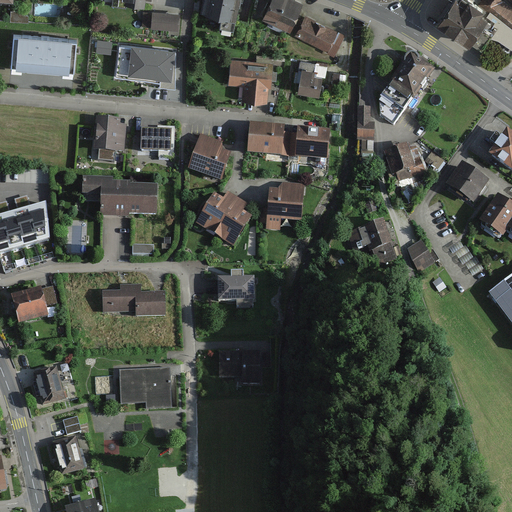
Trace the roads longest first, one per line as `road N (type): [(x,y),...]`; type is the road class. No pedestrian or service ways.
road 1 (residential): [(0,285),(69,268),(180,268),(188,276),(194,461)]
road 2 (residential): [(0,95),(237,119),(239,189),(255,194)]
road 3 (tertiary): [(0,359),(40,511)]
road 4 (tertiary): [(398,23),(511,102)]
